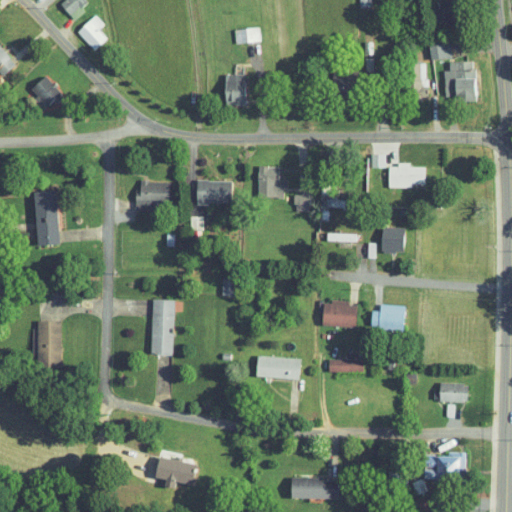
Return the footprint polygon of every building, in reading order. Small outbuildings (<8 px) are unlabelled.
[(49,0),(61,13),(75,0),(49,0)] [(81,44),(95,32),(86,23),(92,18),(83,8),(64,25),(81,44)] [(248,35),(247,21),(222,23),(223,37),(248,35)] [(439,52),(438,38),(418,38),(418,53),(439,52)] [(437,55),(437,64),(432,64),(433,93),(463,93),(462,54),(437,55)] [(415,92),(414,57),(396,57),(398,93),(415,92)] [(321,66),(320,84),(345,85),(345,66),(321,66)] [(232,68),(212,68),(213,99),(233,99),(232,68)] [(47,85),(33,69),(17,84),(30,99),(47,85)] [(376,181),(401,181),(401,178),(413,178),(413,161),(397,160),(397,156),(384,156),(384,160),(376,160),(376,181)] [(245,191),(272,191),(273,174),(266,174),(267,160),(246,160),(245,191)] [(220,174),(184,174),(185,197),(220,197),(220,174)] [(157,175),(128,175),(128,183),(123,183),(123,202),(157,202),(157,175)] [(22,185),(24,238),(46,237),(44,184),(22,185)] [(297,186),(282,187),(283,205),(298,204),(297,186)] [(391,246),(392,221),(370,221),(369,246),(391,246)] [(314,234),(344,235),(344,227),(314,226),(314,234)] [(139,347),(161,348),(162,293),(140,293),(139,347)] [(344,297),(311,295),(310,319),(343,320),(344,297)] [(391,322),(392,299),(368,298),(367,304),(359,304),(359,321),(391,322)] [(48,314),(25,314),(25,361),(48,361),(48,314)] [(244,371),(287,372),(288,351),(244,350),(244,371)] [(316,366),(351,365),(351,353),(316,353),(316,366)] [(455,396),(456,377),(428,376),(427,395),(455,396)] [(453,446),(436,445),(435,451),(425,450),(425,464),(412,464),(412,472),(452,473),(453,446)] [(162,482),(163,475),(180,479),(184,458),(147,450),(143,471),(153,473),(152,479),(162,482)] [(279,491),(326,493),(326,473),(279,471),(279,491)]
